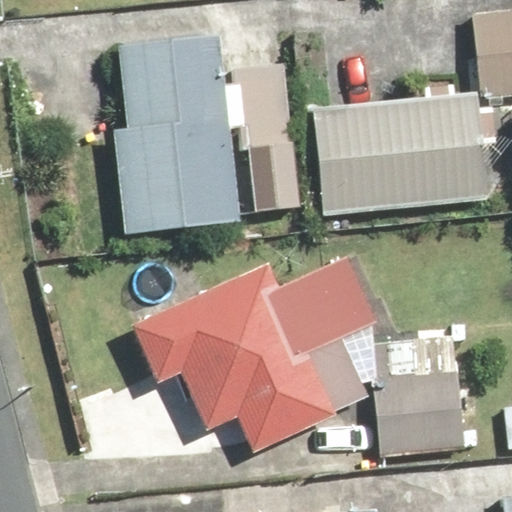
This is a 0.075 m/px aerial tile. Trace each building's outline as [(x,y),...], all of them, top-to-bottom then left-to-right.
[(236,33),(131,37),(134,126),(123,126),(127,228),(244,224),(236,33)] [(323,110),(333,216),(498,200),(488,95),(463,98),(461,84),(425,87),(426,99),(323,110)] [(285,289),(277,271),(140,330),(165,390),(194,378),(218,434),(249,421),(262,450),(376,401),(352,346),(394,328),(363,255),(285,289)] [(473,338),(382,336),(381,380),(377,380),(377,404),(379,404),(378,421),(383,421),(382,460),(423,461),(424,454),(457,455),(473,455),(473,449),(482,449),(483,434),(470,433),(473,338)] [(375,511),(375,502),(230,510),(229,511),(375,511)]
